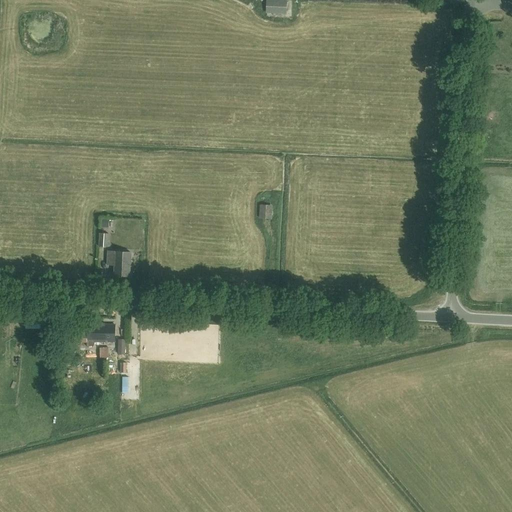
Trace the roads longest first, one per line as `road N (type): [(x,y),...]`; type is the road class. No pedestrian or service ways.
road 1 (tertiary): [(450,318),(0,298)]
road 2 (unclassified): [(450,318),(470,4)]
